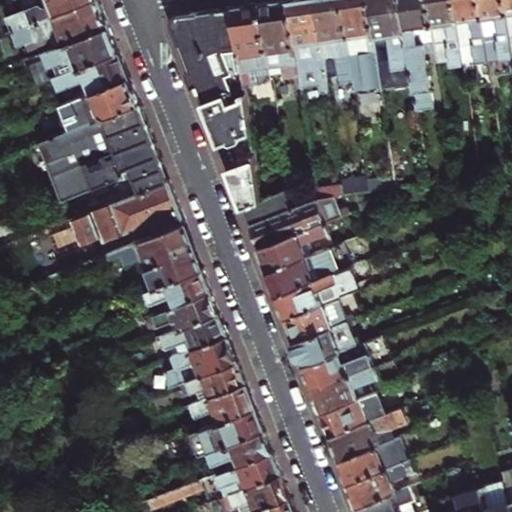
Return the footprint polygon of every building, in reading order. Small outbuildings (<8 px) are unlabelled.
[(13,32),(94,0),(38,0),(40,3),(7,17),(13,32)] [(56,46),(110,25),(108,21),(100,0),(94,0),(13,32),(18,47),(51,34),(56,46)] [(300,75),(298,62),(288,0),(280,0),(275,1),(261,3),(271,71),(290,69),(291,77),(300,75)] [(288,0),(298,62),(300,75),(302,88),(320,86),(321,92),(329,91),(328,84),(327,76),(315,0),(288,0)] [(315,0),(327,76),(340,74),(342,82),(354,80),(342,0),(315,0)] [(342,0),(354,80),(355,90),(382,86),(376,42),(369,0),(342,0)] [(394,67),(410,65),(400,0),(369,0),(376,42),(391,40),(394,67)] [(435,41),(428,0),(400,0),(410,65),(417,109),(434,106),(424,42),(435,41)] [(463,56),(460,37),(454,0),(428,0),(435,41),(438,60),(463,56)] [(454,0),(460,37),(463,56),(463,61),(488,58),(485,33),(479,0),(454,0)] [(511,55),(511,48),(509,30),(504,0),(479,0),(485,33),(488,58),(488,59),(511,55)] [(253,74),(271,71),(261,3),(248,5),(233,7),(239,48),(243,70),(245,82),(254,82),(253,74)] [(243,70),(239,48),(233,7),(207,11),(180,15),(176,21),(173,25),(203,102),(229,91),(245,85),(245,82),(243,70)] [(120,51),(110,25),(56,46),(42,52),(49,68),(76,57),(80,67),(120,51)] [(120,51),(80,67),(54,77),(58,89),(87,78),(93,91),(129,77),(121,55),(120,51)] [(93,91),(103,117),(139,103),(137,97),(131,80),(129,77),(93,91)] [(74,128),(103,117),(93,91),(64,102),(74,128)] [(233,101),(229,91),(203,102),(220,145),(224,143),(231,141),(235,143),(244,139),(245,135),(252,132),(246,92),(243,93),(245,96),(233,101)] [(140,191),(169,179),(158,151),(139,103),(103,117),(74,128),(40,141),(62,199),(127,174),(125,170),(131,167),(140,191)] [(256,158),(229,168),(235,183),(243,205),(262,198),(256,158)] [(369,179),(370,190),(397,185),(395,175),(369,179)] [(140,191),(21,237),(27,253),(55,242),(59,251),(94,238),(96,243),(152,222),(157,234),(186,222),(184,217),(169,179),(140,191)] [(243,205),(251,223),(290,208),(287,188),(262,198),(243,205)] [(254,233),(259,246),(326,221),(350,211),(348,205),(339,209),(333,195),(321,200),(320,196),(290,208),(251,223),(254,233)] [(326,221),(259,246),(264,258),(269,270),(314,252),(310,241),(330,233),(326,221)] [(157,234),(108,252),(110,257),(122,252),(126,262),(145,254),(158,286),(203,268),(199,258),(191,236),(186,222),(157,234)] [(278,294),(334,271),(354,264),(347,245),(335,250),(333,245),(314,252),(269,270),(274,283),(278,294)] [(354,264),(334,271),(278,294),(283,306),(287,317),(340,296),(355,290),(351,280),(359,278),(354,264)] [(207,278),(203,268),(158,286),(148,290),(153,302),(166,297),(169,307),(212,290),(207,278)] [(216,300),(212,290),(169,307),(156,312),(161,324),(174,319),(178,329),(221,313),(216,300)] [(291,328),(296,340),(345,321),(349,320),(340,296),(287,317),(291,328)] [(221,313),(178,329),(164,334),(169,346),(184,340),(188,350),(229,335),(224,323),(221,313)] [(305,364),(347,348),(355,345),(345,321),(296,340),(301,354),(305,364)] [(182,382),(198,376),(239,360),(235,349),(229,335),(188,350),(172,357),(176,367),(171,369),(170,373),(170,378),(171,383),(171,386),(182,382)] [(311,378),(314,387),(379,362),(374,349),(351,359),(347,348),(305,364),(311,378)] [(207,399),(248,383),(243,371),(239,360),(198,376),(182,382),(187,395),(203,389),(207,399)] [(379,362),(314,387),(318,397),(323,411),(364,395),(361,385),(385,375),(379,362)] [(223,421),(258,408),(251,393),(248,383),(207,399),(193,404),(196,414),(217,406),(223,421)] [(328,422),(332,433),(392,410),(383,388),(364,395),(323,411),(328,422)] [(342,457),(380,443),(403,434),(415,429),(406,405),(392,410),(332,433),(336,443),(342,457)] [(225,446),(266,430),(261,418),(258,408),(223,421),(184,437),(192,459),(210,452),(225,446)] [(237,456),(240,466),(274,452),(269,438),(266,430),(225,446),(210,452),(214,464),(237,456)] [(380,443),(342,457),(346,469),(351,480),(388,466),(384,456),(408,446),(403,434),(380,443)] [(274,452),(240,466),(218,474),(222,486),(245,478),(249,488),(283,475),(279,463),(274,452)] [(356,494),(360,504),(397,490),(393,479),(416,470),(412,457),(388,466),(351,480),(356,494)] [(511,470),(503,473),(505,481),(511,503),(511,470)] [(242,505),(244,511),(254,511),(292,497),(287,485),(283,475),(249,488),(227,497),(231,509),(242,505)] [(511,511),(511,503),(505,481),(481,488),(485,501),(488,511),(511,511)] [(397,490),(360,504),(362,511),(411,511),(420,509),(416,499),(418,498),(413,484),(397,490)] [(457,495),(461,508),(462,511),(488,511),(485,501),(481,488),(457,495)] [(297,511),(292,497),(254,511),(297,511)]
